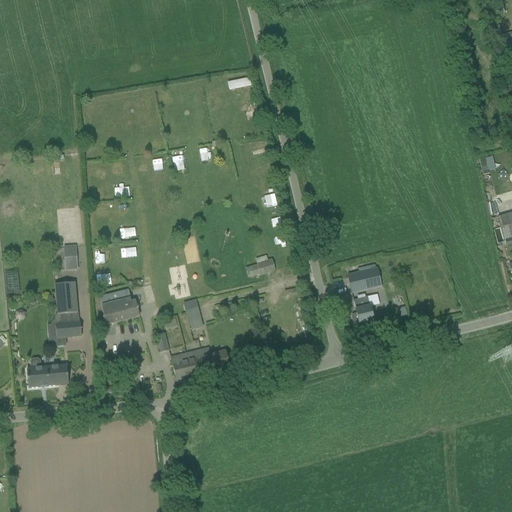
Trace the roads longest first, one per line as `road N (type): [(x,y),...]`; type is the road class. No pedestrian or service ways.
road 1 (unclassified): [(334,366),(248,0)]
road 2 (unclassified): [(334,366),(511,316)]
road 3 (unclassified): [(164,408),(334,366)]
road 4 (unclassified): [(0,423),(164,408)]
